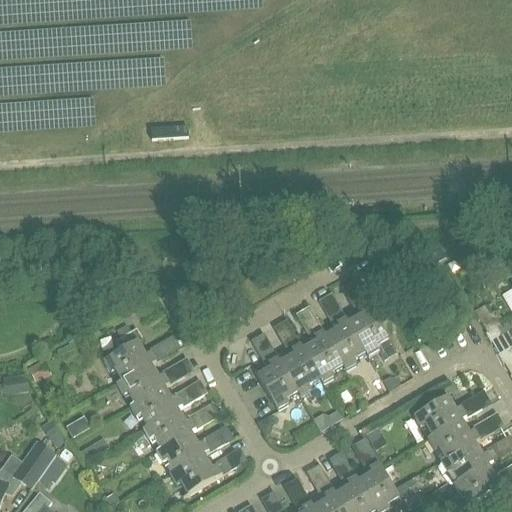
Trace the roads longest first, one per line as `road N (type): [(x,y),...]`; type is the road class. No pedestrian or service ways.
road 1 (unclassified): [(104,159),(511,132)]
road 2 (residential): [(511,406),(481,361),(469,358),(270,472)]
road 3 (residential): [(202,352),(346,271)]
road 4 (residential): [(270,472),(202,352)]
